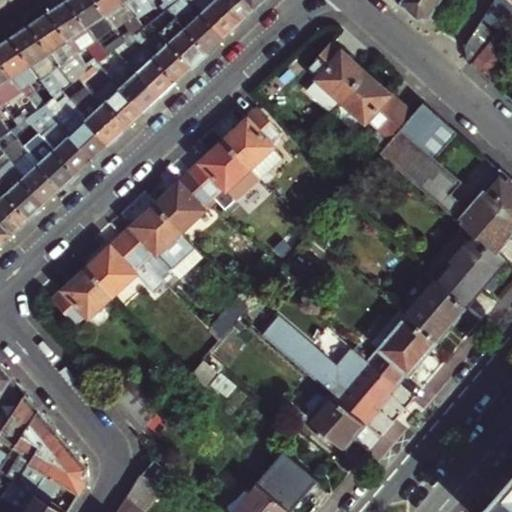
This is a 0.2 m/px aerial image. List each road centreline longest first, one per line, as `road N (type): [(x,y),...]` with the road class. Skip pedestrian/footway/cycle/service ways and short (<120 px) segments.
road 1 (residential): [(0,289),(308,0)]
road 2 (residential): [(0,312),(120,465),(91,511)]
road 3 (tertiary): [(511,351),(374,511)]
road 4 (tertiary): [(427,511),(511,413)]
